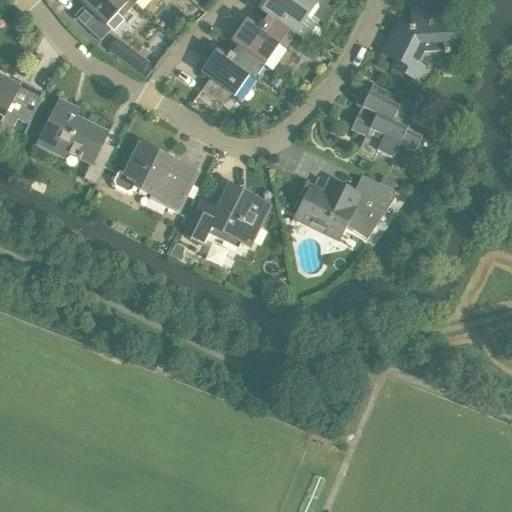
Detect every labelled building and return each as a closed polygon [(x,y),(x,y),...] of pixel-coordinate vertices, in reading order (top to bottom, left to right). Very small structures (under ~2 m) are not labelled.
[(75,0),(83,7),(73,17),(99,42),(110,31),(110,32),(121,20),(134,6),(127,0),(75,0)] [(268,0),(260,12),(267,17),(294,37),(295,35),(311,14),(320,21),(326,25),(335,12),(327,6),(330,0),(268,0)] [(430,16),(415,9),(408,9),(409,28),(403,28),(394,24),(379,54),(394,61),(390,68),(413,79),(420,65),(420,57),(432,56),(432,54),(458,53),(455,15),(430,16)] [(247,18),(230,43),(237,49),(263,68),(279,46),(284,50),(294,37),(267,17),(261,26),(258,24),(257,26),(247,18)] [(307,48),(302,54),(313,62),(317,55),(307,48)] [(217,49),(200,73),(210,80),(201,91),(223,107),(231,95),(235,98),(249,78),(254,81),(263,68),(237,49),(231,57),(229,55),(227,57),(217,49)] [(141,58),(131,70),(140,77),(141,76),(149,66),(149,65),(141,58)] [(0,134),(8,139),(16,121),(28,127),(44,95),(20,84),(19,87),(10,82),(0,77),(0,134)] [(403,101),(372,86),(369,94),(365,92),(362,92),(360,94),(355,102),(355,106),(357,108),(366,112),(363,119),(358,116),(351,132),(365,139),(358,154),(374,161),(378,154),(392,161),(399,146),(414,153),(422,138),(392,123),(403,101)] [(59,102),(37,146),(63,159),(67,152),(91,164),(82,180),(95,186),(113,150),(102,144),(106,135),(75,119),(66,115),(69,107),(59,102)] [(118,173),(113,183),(114,188),(126,194),(131,192),(133,188),(167,205),(165,209),(175,215),(184,197),(187,198),(200,172),(178,161),(175,167),(163,161),(166,155),(152,148),(151,152),(138,146),(123,175),(118,173)] [(311,192),(297,221),(336,240),(343,225),(366,241),(381,219),(397,196),(372,183),(361,177),(360,180),(352,197),(330,186),(324,198),(311,192)] [(382,180),(379,187),(393,193),(396,187),(382,180)] [(202,204),(185,238),(203,247),(208,237),(237,251),(242,242),(251,247),(269,211),(230,191),(219,212),(202,204)] [(175,246),(170,257),(180,262),(186,251),(175,246)]
